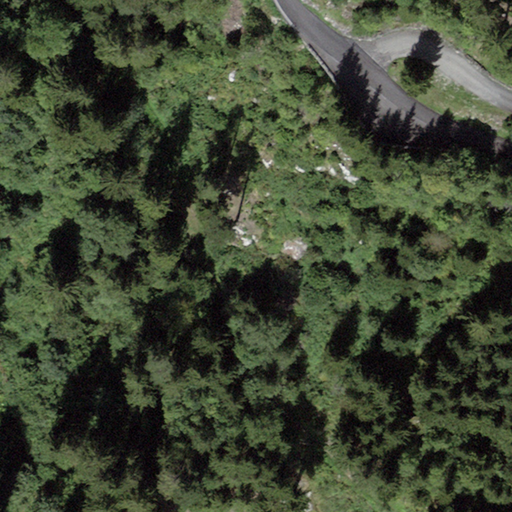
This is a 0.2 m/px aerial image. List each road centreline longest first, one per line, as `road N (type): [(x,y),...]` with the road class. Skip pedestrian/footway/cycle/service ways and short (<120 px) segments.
road 1 (track): [(373,511),(265,408),(173,151),(129,64),(83,0)]
road 2 (track): [(352,72),(386,49),(422,49),(511,104)]
